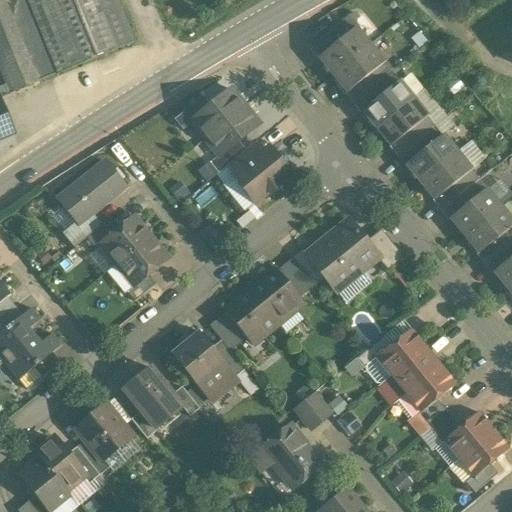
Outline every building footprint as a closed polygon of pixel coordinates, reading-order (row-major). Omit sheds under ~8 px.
[(0,0),(0,63),(6,79),(30,69),(2,2),(1,0),(0,0)] [(57,75),(26,0),(8,0),(2,2),(30,69),(36,84),(57,75)] [(115,0),(26,0),(57,75),(133,44),(115,0)] [(356,17),(349,19),(328,37),(335,46),(355,30),(355,31),(356,17)] [(335,46),(318,60),(319,60),(332,77),(369,48),(355,31),(355,30),(335,46)] [(328,37),(309,52),(317,62),(319,60),(318,60),(335,46),(328,37)] [(369,48),(332,77),(346,94),(347,95),(383,65),(369,48)] [(383,65),(347,95),(346,94),(345,95),(353,105),(390,74),(383,65)] [(30,69),(6,79),(13,97),(37,87),(36,84),(30,69)] [(390,74),(353,105),(361,115),(362,114),(362,113),(398,84),(390,74)] [(413,101),(398,84),(362,113),(362,114),(376,131),(413,101)] [(425,91),(413,101),(427,119),(434,128),(447,118),(425,91)] [(209,109),(190,124),(191,125),(204,142),(244,109),(230,92),(209,109)] [(202,99),(174,122),(182,132),(191,125),(190,124),(209,109),(202,99)] [(427,119),(413,101),(376,131),(390,148),(390,149),(427,119)] [(0,105),(0,142),(13,137),(12,135),(5,118),(0,105)] [(244,109),(204,142),(217,158),(218,159),(237,144),(258,127),(244,109)] [(427,119),(390,149),(390,148),(388,150),(396,159),(434,128),(427,119)] [(442,138),(434,128),(396,159),(405,170),(406,168),(405,167),(442,138)] [(456,155),(442,138),(405,167),(406,168),(420,185),(456,155)] [(237,144),(218,159),(217,158),(209,165),(217,176),(226,169),(245,153),(237,144)] [(470,144),(456,155),(470,173),(484,162),(470,144)] [(253,162),(233,178),(255,205),(267,194),(269,197),(280,188),(277,186),(289,177),(269,152),(257,161),(256,160),(253,162)] [(245,153),(226,169),(233,178),(253,162),(245,153)] [(456,155),(420,185),(433,202),(434,202),(451,189),(470,173),(456,155)] [(104,164),(57,201),(76,224),(78,228),(92,216),(125,190),(104,164)] [(255,205),(233,178),(226,169),(217,176),(215,178),(244,213),(255,205)] [(451,189),(434,202),(433,202),(432,203),(440,213),(458,198),(451,189)] [(500,209),(486,191),(466,207),(449,221),(450,222),(463,239),(500,209)] [(458,198),(440,213),(448,223),(450,222),(449,221),(466,207),(458,198)] [(511,223),(500,209),(463,239),(477,255),(478,256),(504,235),(511,228),(511,223)] [(92,216),(78,228),(76,224),(61,236),(73,250),(86,240),(101,227),(92,216)] [(151,241),(133,219),(113,236),(99,247),(100,248),(117,268),(151,241)] [(365,244),(348,223),(307,256),(306,257),(317,271),(336,294),(377,261),(378,260),(365,244)] [(113,236),(104,225),(101,227),(86,240),(95,251),(100,248),(99,247),(113,236)] [(0,252),(13,252),(12,231),(0,231),(0,252)] [(380,232),(365,244),(378,260),(377,261),(387,273),(403,260),(380,232)] [(504,235),(478,256),(477,255),(475,256),(484,267),(511,244),(504,235)] [(151,241),(117,268),(134,290),(136,289),(147,280),(149,278),(168,262),(151,241)] [(511,244),(484,267),(492,277),(493,276),(493,275),(511,259),(511,244)] [(303,252),(293,260),(308,279),(317,271),(306,257),(307,256),(303,252)] [(511,288),(511,259),(493,275),(493,276),(507,292),(511,288)] [(308,279),(293,260),(276,273),(299,300),(315,287),(308,279)] [(377,261),(336,294),(346,307),(387,273),(377,261)] [(276,273),(275,272),(261,283),(262,285),(250,294),(278,328),(304,307),(299,300),(276,273)] [(134,290),(129,294),(135,302),(156,286),(149,278),(147,280),(136,289),(134,290)] [(0,304),(6,300),(8,298),(0,288),(0,304)] [(278,328),(250,294),(237,304),(236,303),(224,313),(225,315),(246,341),(249,345),(260,336),(263,340),(278,328)] [(6,300),(0,304),(0,319),(13,309),(6,300)] [(21,318),(13,309),(0,319),(0,331),(2,334),(21,318)] [(2,334),(0,335),(0,359),(3,363),(34,339),(28,331),(40,322),(30,310),(21,318),(2,334)] [(246,341),(225,315),(209,328),(221,343),(229,354),(246,341)] [(390,348),(375,360),(390,379),(426,351),(410,332),(390,348)] [(212,351),(198,334),(170,357),(190,382),(197,389),(223,368),(225,367),(212,351)] [(51,336),(39,346),(34,339),(3,363),(18,382),(33,370),(51,355),(60,348),(51,336)] [(390,348),(383,338),(356,361),(363,370),(375,360),(390,348)] [(229,354),(221,343),(212,351),(225,367),(223,368),(233,380),(244,371),(229,354)] [(426,351),(390,379),(405,397),(440,369),(426,351)] [(51,355),(33,370),(41,379),(58,364),(51,355)] [(440,369),(405,397),(420,415),(437,402),(455,387),(440,369)] [(172,397),(150,370),(123,393),(140,414),(154,432),(181,410),(182,409),(172,397)] [(190,382),(181,389),(199,411),(208,403),(197,389),(190,382)] [(199,411),(181,389),(172,397),(182,409),(181,410),(189,419),(199,411)] [(330,418),(312,396),(294,411),(312,433),(330,418)] [(437,402),(420,415),(418,417),(429,431),(442,421),(438,416),(444,412),(437,402)] [(104,408),(76,431),(85,442),(102,463),(103,462),(130,440),(104,408)] [(452,421),(444,412),(438,416),(442,421),(446,426),(452,421)] [(154,432),(140,414),(130,422),(146,441),(156,433),(154,432)] [(493,434),(478,415),(460,430),(443,443),(444,444),(458,462),(493,434)] [(429,431),(418,417),(409,424),(420,439),(429,431)] [(446,426),(433,436),(442,446),(444,444),(443,443),(460,430),(452,421),(446,426)] [(319,467),(289,430),(261,453),(292,490),(319,467)] [(493,434),(458,462),(472,480),(473,480),(490,467),(508,452),(493,434)] [(130,440),(103,462),(109,469),(107,471),(111,476),(140,452),(130,440)] [(66,457),(53,441),(35,456),(39,461),(65,493),(82,479),(83,478),(66,457)] [(102,463),(85,442),(76,450),(98,478),(107,471),(109,469),(103,462),(102,463)] [(98,478),(76,450),(66,457),(83,478),(82,479),(87,486),(98,478)] [(65,493),(39,461),(19,478),(27,488),(26,494),(31,500),(37,500),(46,511),(48,511),(68,497),(65,493)] [(490,467),(473,480),(472,480),(466,485),(474,495),(497,476),(490,467)] [(82,479),(65,493),(68,497),(78,509),(95,495),(87,486),(82,479)] [(356,504),(346,493),(322,511),(356,511),(355,510),(356,504)] [(68,497),(48,511),(74,511),(78,509),(68,497)]
